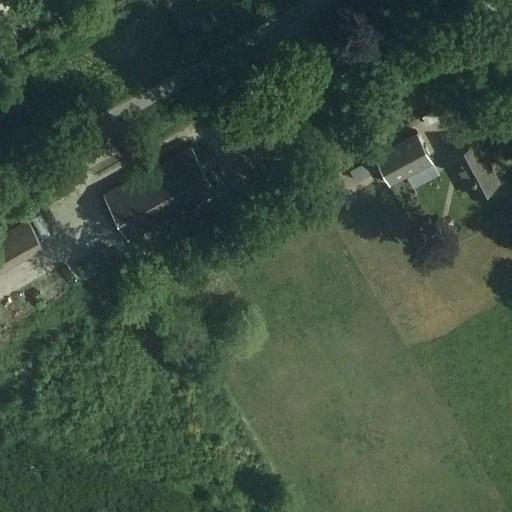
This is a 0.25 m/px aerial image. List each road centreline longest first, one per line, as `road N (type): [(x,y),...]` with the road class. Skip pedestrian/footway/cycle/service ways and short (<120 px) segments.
road 1 (unclassified): [(322,0),(0,178)]
road 2 (track): [(320,1),(309,107),(220,156)]
